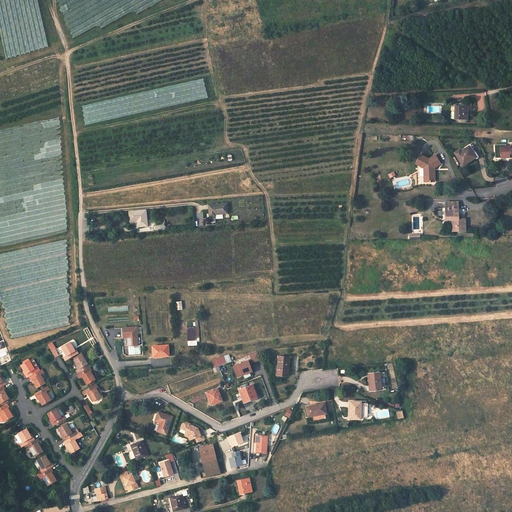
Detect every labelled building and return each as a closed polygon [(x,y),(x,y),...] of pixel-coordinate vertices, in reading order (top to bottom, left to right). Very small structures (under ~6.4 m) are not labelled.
[(468,105),(454,105),(454,119),(467,120),(468,105)] [(502,145),(497,145),(497,148),(500,148),(500,158),(511,157),(511,155),(511,144),(511,146),(502,147),(502,145)] [(460,149),(455,152),(464,165),(475,158),(472,153),(474,152),(469,146),(462,151),(460,149)] [(429,159),(421,155),(416,163),(424,168),(425,177),(427,176),(428,181),(435,181),(434,168),(441,164),(435,155),(429,159)] [(458,214),(458,202),(445,202),(446,219),(454,219),(454,231),(465,231),(465,218),(461,219),(461,214),(458,214)] [(227,203),(208,204),(209,217),(215,216),(216,219),(223,218),(222,214),(228,213),(227,203)] [(137,221),(137,226),(147,225),(146,210),(130,211),(130,219),(137,218),(137,221)] [(138,345),(137,327),(123,328),(124,337),(128,337),(129,345),(138,345)] [(196,327),(188,327),(188,340),(197,340),(196,327)] [(77,353),(75,349),(73,350),(69,341),(60,346),(65,355),(62,357),(64,361),(77,353)] [(46,343),(50,350),(54,357),(57,355),(50,342),(46,343)] [(169,345),(153,346),(154,357),(169,356),(169,345)] [(258,352),(250,355),(252,359),(234,366),(238,377),(253,371),(250,364),(260,359),(258,352)] [(89,368),(90,367),(88,363),(87,364),(81,353),(72,358),(78,368),(74,370),(77,374),(89,368)] [(214,368),(232,362),(230,355),(211,361),(214,368)] [(288,376),(290,358),(279,357),(277,369),(280,369),(279,375),(288,376)] [(40,369),(38,365),(35,367),(30,359),(21,364),(26,372),(25,373),(27,377),(29,376),(40,369)] [(29,376),(31,379),(32,378),(37,387),(46,382),(41,373),(44,372),(42,368),(40,369),(29,376)] [(76,375),(77,378),(81,377),(85,385),(94,380),(89,372),(91,371),(89,368),(77,374),(76,375)] [(380,373),(369,374),(370,384),(371,384),(372,391),(382,390),(380,373)] [(0,402),(9,397),(4,389),(5,388),(3,385),(0,387),(0,402)] [(35,392),(36,396),(38,395),(43,403),(51,398),(47,390),(50,388),(48,385),(35,392)] [(82,392),(83,395),(87,393),(91,402),(100,397),(95,389),(97,388),(95,385),(82,392)] [(253,385),(240,390),(244,402),(257,397),(253,385)] [(218,388),(207,392),(212,405),(222,401),(218,388)] [(361,402),(352,401),(352,411),(350,410),(350,419),(361,419),(361,417),(368,417),(368,403),(361,403),(361,402)] [(0,407),(0,412),(5,420),(14,415),(9,407),(10,406),(8,403),(0,407)] [(325,403),(306,407),(308,417),(327,413),(325,403)] [(48,412),(52,421),(51,421),(53,425),(66,418),(60,405),(48,412)] [(86,405),(83,407),(87,415),(91,414),(86,405)] [(167,434),(173,417),(158,412),(155,421),(160,423),(158,431),(167,434)] [(77,433),(75,429),(72,431),(67,423),(58,428),(63,436),(62,437),(64,440),(76,434),(77,433)] [(200,432),(199,429),(190,425),(191,424),(187,423),(183,424),(181,428),(187,431),(186,433),(191,436),(193,440),(196,438),(198,443),(205,440),(202,431),(200,432)] [(14,437),(19,445),(21,449),(24,447),(29,444),(34,441),(32,437),(31,438),(26,430),(14,437)] [(233,446),(244,442),(240,433),(228,438),(229,441),(231,441),(232,444),(233,446)] [(63,441),(65,445),(66,444),(70,452),(79,447),(75,439),(78,437),(76,434),(64,440),(63,441)] [(267,452),(268,444),(268,436),(258,436),(258,443),(257,452),(267,452)] [(24,447),(27,451),(30,449),(35,457),(43,452),(38,443),(39,443),(37,439),(34,441),(29,444),(24,447)] [(142,441),(132,445),(137,459),(147,455),(142,441)] [(216,459),(212,446),(201,449),(204,462),(216,459)] [(230,458),(232,468),(243,465),(239,451),(232,452),(233,458),(230,458)] [(54,466),(52,462),(51,463),(46,455),(37,460),(42,468),(39,470),(41,474),(51,467),(54,466)] [(204,462),(207,475),(219,472),(216,459),(204,462)] [(172,460),(161,462),(164,477),(174,476),(172,460)] [(38,475),(41,479),(44,477),(49,485),(57,480),(52,472),(53,471),(51,467),(41,474),(38,475)] [(125,481),(127,486),(129,485),(131,490),(138,487),(136,482),(135,482),(132,473),(129,475),(127,470),(119,473),(121,478),(124,477),(125,481)] [(253,492),(250,478),(237,481),(241,494),(253,492)] [(98,501),(107,499),(104,487),(95,489),(98,501)] [(187,495),(186,490),(182,491),(182,495),(170,497),(173,511),(185,508),(183,496),(187,495)]
